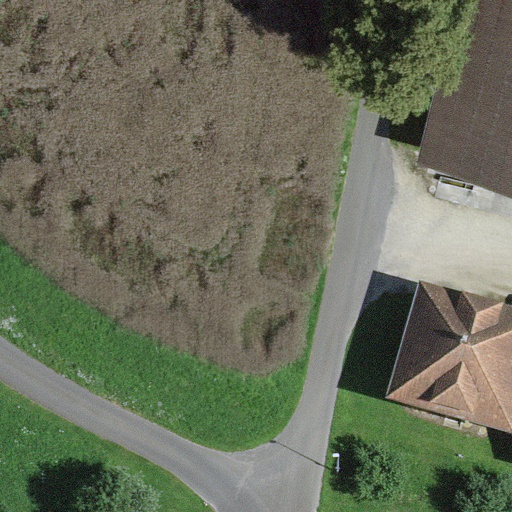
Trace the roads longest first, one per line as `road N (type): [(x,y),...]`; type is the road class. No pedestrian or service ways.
road 1 (track): [(273,511),(303,481),(400,0)]
road 2 (unclassified): [(239,511),(195,473),(0,354)]
road 3 (track): [(511,253),(356,218)]
